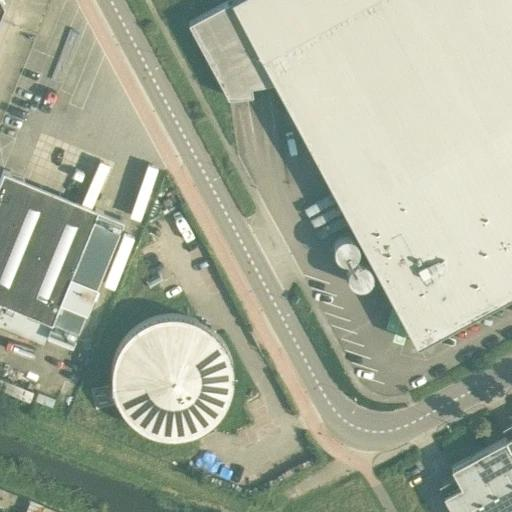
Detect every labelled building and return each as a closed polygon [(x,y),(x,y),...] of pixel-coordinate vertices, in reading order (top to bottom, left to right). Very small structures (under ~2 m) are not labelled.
[(511,0),(226,0),(188,21),(228,95),(252,91),(251,83),(274,79),(416,343),(511,290),(511,0)] [(3,169),(0,175),(0,324),(42,342),(47,331),(72,341),(122,217),(3,169)] [(348,260),(349,259),(352,258),(354,257),(355,255),(356,254),(357,252),(358,249),(358,247),(358,245),(357,243),(356,241),(355,239),(354,238),(352,236),(350,235),(348,235),(345,235),(343,235),(341,235),(339,236),(337,238),(336,239),(335,241),(334,243),(333,245),(333,247),(333,249),(334,252),(335,254),(336,255),(337,257),(339,258),(341,259),(343,260),(345,260),(348,260)] [(359,285),(360,285),(363,284),(365,283),(367,282),(368,280),(369,279),(370,277),(371,275),(371,272),(371,270),(370,268),(369,266),(368,265),(367,263),(365,262),(363,261),(361,260),(359,260),(357,260),(355,261),(353,262),(351,263),(349,265),(348,266),(347,268),(347,270),(346,272),(347,275),(347,277),(348,279),(349,280),(351,282),(353,283),(355,284),(357,285),(359,285)] [(227,401),(231,389),(233,378),(233,365),(231,356),(226,345),(223,340),(219,334),(216,330),(211,326),(206,322),(201,320),(195,317),(189,315),(182,313),(170,312),(163,312),(159,313),(152,315),(145,317),(138,321),(129,329),(124,334),(120,339),(117,344),(113,352),(111,360),(110,367),(110,381),(111,388),(113,395),(115,400),(120,409),(124,414),(129,419),(133,422),(137,426),(143,429),(152,433),(161,435),(169,436),(176,436),(185,435),(192,432),(200,429),(211,422),(220,412),(227,401)] [(459,484),(442,493),(451,511),(511,511),(511,432),(450,466),(459,484)]
